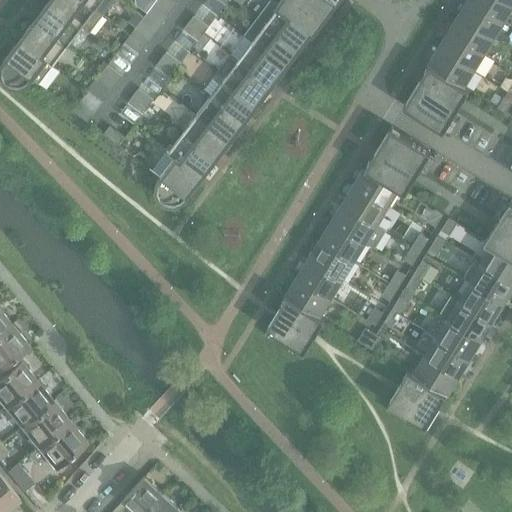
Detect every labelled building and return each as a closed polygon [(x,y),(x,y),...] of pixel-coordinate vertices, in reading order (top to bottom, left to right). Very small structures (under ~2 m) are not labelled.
[(49,0),(49,2),(89,33),(103,14),(84,0),(49,0)] [(84,0),(103,14),(114,0),(84,0)] [(160,0),(156,0),(152,5),(167,16),(173,9),(160,0)] [(160,0),(173,9),(178,3),(174,0),(160,0)] [(278,4),(273,0),(270,0),(258,17),(297,47),(302,41),(303,42),(312,31),(313,32),(314,31),(296,17),(278,4)] [(296,17),(303,8),(309,0),(280,0),(278,4),(296,17)] [(321,21),(337,0),(309,0),(303,8),(296,17),(314,31),(321,21)] [(471,0),(468,0),(459,15),(494,36),(503,20),(471,0)] [(511,3),(507,0),(471,0),(503,20),(511,6),(511,3)] [(81,27),(89,33),(49,2),(39,14),(41,15),(37,21),(68,45),(81,27)] [(204,33),(209,26),(194,15),(189,22),(204,33)] [(459,15),(449,31),(484,52),(494,36),(459,15)] [(297,47),(258,17),(244,35),(245,36),(285,66),(294,54),(292,53),(297,47)] [(30,26),(21,38),(54,63),(68,45),(37,21),(32,28),(30,26)] [(189,22),(183,29),(198,40),(204,33),(189,22)] [(145,46),(150,39),(135,28),(130,35),(145,46)] [(449,31),(439,47),(474,68),(484,52),(449,31)] [(130,35),(125,42),(140,53),(145,46),(130,35)] [(274,77),(276,78),(285,66),(245,36),(231,54),(269,83),(274,77)] [(21,83),(26,81),(29,77),(30,76),(39,82),(54,63),(21,38),(20,39),(21,40),(6,60),(4,65),(3,70),(5,74),(7,79),(11,82),(16,83),(21,83)] [(430,63),(464,84),(474,68),(439,47),(430,63)] [(176,69),(181,63),(166,52),(161,58),(176,69)] [(230,53),(216,72),(224,78),(257,103),(267,91),(265,89),(269,83),(231,54),(230,53)] [(161,58),(156,65),(171,77),(176,69),(161,58)] [(103,61),(98,68),(102,71),(108,64),(103,61)] [(430,63),(404,105),(444,130),(470,88),(464,84),(430,63)] [(117,82),(122,76),(108,64),(102,71),(117,82)] [(96,77),(87,89),(103,101),(117,82),(102,71),(97,78),(96,77)] [(257,103),(224,78),(211,96),(242,119),(246,114),(248,115),(257,103)] [(148,106),(153,99),(138,88),(133,94),(148,106)] [(495,93),(490,101),(498,106),(503,98),(495,93)] [(133,94),(128,102),(143,113),(148,106),(133,94)] [(242,119),(211,96),(197,114),(230,139),(239,127),(237,126),(242,119)] [(511,102),(511,101),(504,96),(503,98),(498,106),(497,108),(506,113),(511,102)] [(94,114),(79,102),(73,110),(88,122),(94,114)] [(230,139),(197,114),(183,132),(214,156),(219,150),(221,151),(230,139)] [(125,137),(110,126),(104,134),(119,145),(125,137)] [(432,151),(391,126),(366,166),(398,188),(406,193),(432,151)] [(214,156),(183,132),(169,150),(202,176),(211,164),(209,162),(214,156)] [(200,176),(201,177),(202,176),(169,150),(168,152),(167,151),(152,170),(162,178),(160,182),(159,187),(160,192),(163,196),(167,200),(172,201),(177,201),(181,199),(185,196),(200,176)] [(387,205),(398,188),(366,166),(355,185),(387,205)] [(355,185),(343,203),(376,223),(387,205),(355,185)] [(511,256),(511,200),(510,199),(486,240),(511,256)] [(343,203),(332,222),(364,242),(374,248),(386,229),(376,223),(343,203)] [(427,221),(436,226),(444,214),(435,209),(427,221)] [(449,235),(457,222),(449,217),(441,230),(449,235)] [(353,260),(364,242),(332,222),(320,240),(353,260)] [(421,251),(428,239),(420,234),(412,246),(421,251)] [(438,254),(446,241),(437,236),(429,249),(438,254)] [(320,240),(309,259),(341,279),(353,260),(320,240)] [(485,241),(493,246),(482,264),(511,281),(511,256),(486,240),(485,241)] [(412,246),(404,259),(412,265),(421,251),(412,246)] [(309,259),(298,277),(330,297),(341,279),(309,259)] [(434,259),(431,265),(422,260),(414,273),(423,278),(431,283),(442,264),(434,259)] [(511,281),(482,264),(474,259),(463,277),(471,282),(503,302),(511,287),(511,281)] [(398,288),(406,275),(397,270),(389,283),(398,288)] [(414,273),(406,286),(415,291),(423,278),(414,273)] [(325,318),(319,314),(330,297),(298,277),(286,295),(325,319),(325,318)] [(463,294),(458,291),(454,293),(452,296),(492,321),(503,302),(471,282),(463,294)] [(389,283),(382,295),(390,301),(398,288),(389,283)] [(273,317),(266,328),(305,351),(313,339),(325,319),(286,295),(273,317)] [(480,339),(492,321),(452,296),(440,314),(480,339)] [(400,315),(408,302),(399,297),(391,310),(400,315)] [(0,333),(12,323),(0,307),(0,333)] [(383,312),(375,307),(367,320),(375,325),(383,312)] [(391,310),(384,322),(392,327),(400,315),(391,310)] [(437,312),(426,330),(437,337),(469,357),(480,339),(440,314),(437,312)] [(0,367),(29,344),(12,323),(0,333),(0,367)] [(365,327),(358,340),(366,345),(374,333),(365,327)] [(375,351),(375,350),(383,338),(374,333),(366,345),(375,351)] [(458,376),(469,357),(437,337),(425,356),(458,376)] [(408,371),(446,394),(458,376),(425,356),(415,373),(409,369),(408,371)] [(0,401),(5,407),(38,380),(21,359),(0,375),(0,401)] [(388,403),(426,426),(435,413),(446,394),(408,371),(397,388),(388,403)] [(21,427),(54,400),(38,380),(5,407),(21,427)] [(71,420),(54,400),(21,427),(37,447),(71,420)] [(44,455),(54,467),(87,440),(71,420),(37,447),(29,453),(36,461),(44,455)] [(0,458),(8,452),(1,443),(0,443),(0,458)] [(18,463),(7,471),(24,491),(34,483),(18,463)] [(0,511),(2,511),(20,499),(0,474),(0,511)] [(145,511),(163,493),(145,476),(124,499),(137,511),(145,511)] [(178,511),(181,510),(163,493),(145,511),(178,511)]
